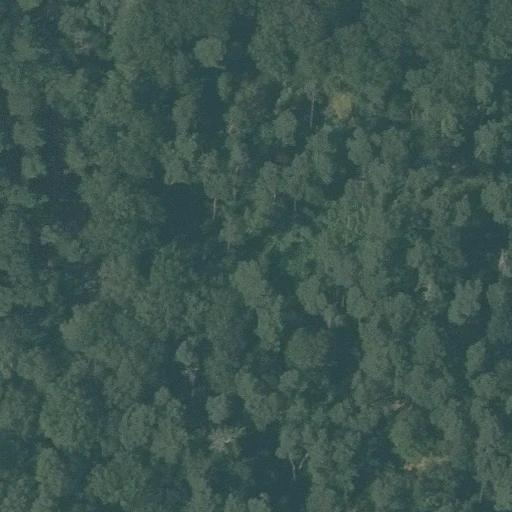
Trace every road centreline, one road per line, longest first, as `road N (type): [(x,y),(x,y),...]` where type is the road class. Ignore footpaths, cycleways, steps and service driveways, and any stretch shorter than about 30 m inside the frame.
road 1 (unclassified): [(53,511),(133,0)]
road 2 (track): [(78,351),(511,258)]
